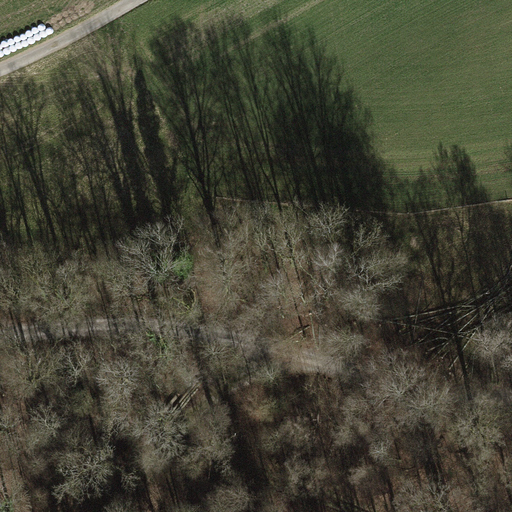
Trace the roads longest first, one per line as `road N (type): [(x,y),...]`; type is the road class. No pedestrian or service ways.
road 1 (track): [(511,395),(166,329),(0,344)]
road 2 (track): [(105,511),(149,455),(219,390),(293,357)]
road 3 (track): [(0,69),(134,0)]
